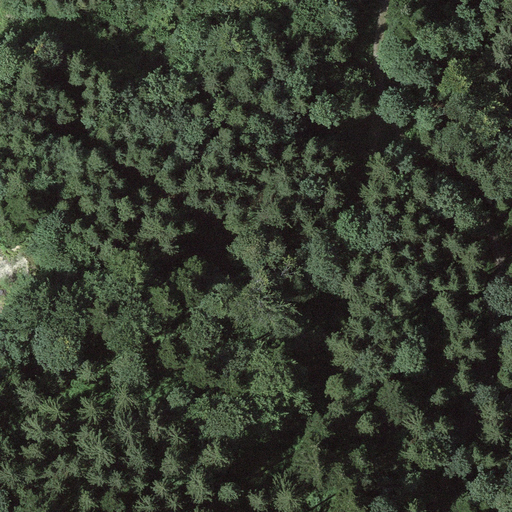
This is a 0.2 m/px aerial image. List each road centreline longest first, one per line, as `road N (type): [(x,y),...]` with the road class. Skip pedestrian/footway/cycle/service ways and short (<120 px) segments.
road 1 (track): [(382,140),(341,226),(307,373),(232,511)]
road 2 (track): [(392,0),(382,140)]
